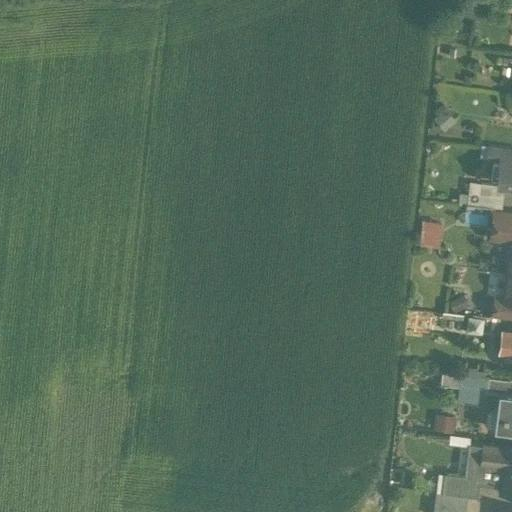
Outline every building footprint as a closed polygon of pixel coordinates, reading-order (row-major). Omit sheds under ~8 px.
[(511,146),(488,143),(486,156),(500,158),(497,179),(511,180),(511,182),(511,184),(511,146)] [(503,184),(468,179),(466,202),(500,206),(503,184)] [(511,211),(493,209),(489,235),(511,238),(511,235),(511,211)] [(422,240),(443,241),(445,217),(424,215),(422,240)] [(511,298),(505,298),(505,297),(494,295),(492,311),(511,313),(511,298)] [(511,329),(500,327),(497,348),(511,349),(511,329)] [(487,376),(460,373),(457,399),(478,402),(479,393),(484,394),(485,390),(487,376)] [(511,393),(502,392),(498,426),(511,427),(511,429),(511,428),(511,393)] [(455,426),(457,412),(439,409),(437,424),(455,426)] [(511,447),(466,442),(462,474),(476,476),(478,461),(503,464),(499,488),(511,489),(511,447)] [(462,474),(443,472),(441,491),(466,494),(475,495),(478,477),(462,474)] [(441,491),(434,490),(431,511),(447,511),(448,509),(464,511),(466,494),(441,491)]
